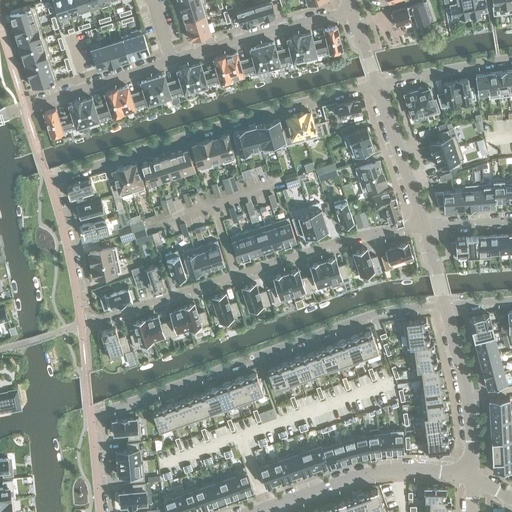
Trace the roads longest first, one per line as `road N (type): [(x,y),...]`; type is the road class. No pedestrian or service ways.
road 1 (residential): [(89,415),(370,314),(444,304)]
road 2 (residential): [(422,225),(358,234),(80,323)]
road 3 (residential): [(49,180),(376,82)]
road 4 (residential): [(255,511),(358,474),(472,476)]
road 5 (residential): [(172,59),(349,11)]
road 6 (residential): [(472,476),(467,396),(444,304)]
road 7 (residential): [(24,107),(172,59)]
road 8 (residential): [(422,225),(376,82)]
road 9 (residential): [(80,323),(49,180)]
road 10 (residential): [(376,82),(511,56)]
